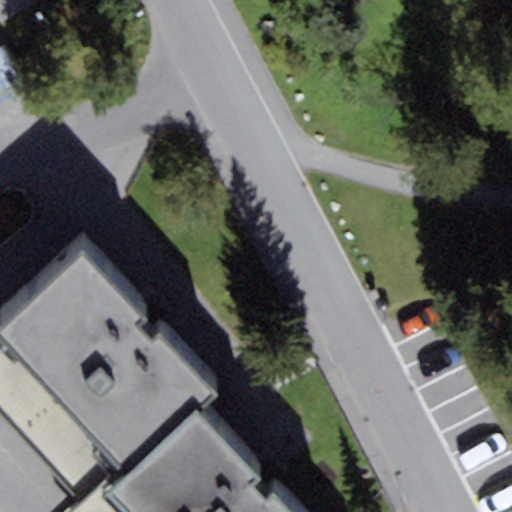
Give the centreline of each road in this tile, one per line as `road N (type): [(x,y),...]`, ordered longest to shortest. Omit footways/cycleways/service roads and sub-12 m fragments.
road 1 (residential): [(441,511),(176,0)]
road 2 (unknown): [(0,270),(90,194),(169,76),(207,57)]
